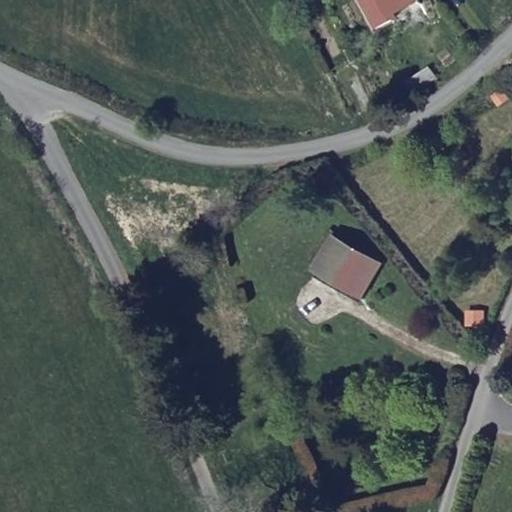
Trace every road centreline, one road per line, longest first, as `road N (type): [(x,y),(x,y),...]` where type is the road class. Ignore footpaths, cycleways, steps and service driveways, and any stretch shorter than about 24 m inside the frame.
road 1 (unclassified): [(28,91),(184,151),(303,151),(380,133),(437,108),(511,40)]
road 2 (residential): [(28,91),(215,511)]
road 3 (residential): [(448,511),(511,314)]
